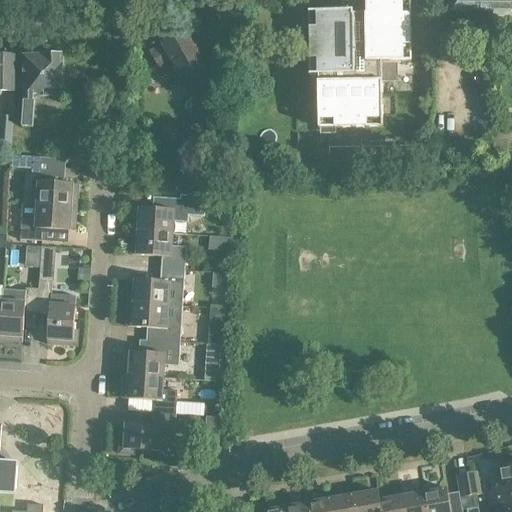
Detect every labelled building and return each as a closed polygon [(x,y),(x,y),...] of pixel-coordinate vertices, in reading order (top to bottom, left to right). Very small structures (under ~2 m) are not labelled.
[(309,30),(305,30),(306,47),(310,47),(310,77),(318,77),(319,108),(315,108),(315,125),(319,125),(319,130),(383,129),(383,84),(399,84),(398,64),(412,64),(410,0),(389,0),(367,1),(367,17),(353,17),(353,13),(309,13),(309,30)] [(443,0),(443,6),(452,7),(452,12),(487,13),(487,0),(443,0)] [(511,0),(487,0),(487,13),(490,13),(490,27),(511,26),(511,0)] [(181,78),(191,72),(198,83),(210,76),(185,32),(162,45),(163,46),(151,53),(160,69),(172,62),(181,78)] [(33,128),(35,102),(34,102),(34,98),(63,97),(62,56),(57,56),(54,54),(50,54),(47,56),(24,57),(25,102),(24,102),(22,128),(33,128)] [(0,92),(15,92),(15,57),(0,57),(0,92)] [(211,102),(193,101),(192,129),(210,130),(211,102)] [(13,119),(0,118),(0,121),(0,149),(11,150),(13,119)] [(511,160),(511,129),(494,128),(492,159),(511,160)] [(329,165),(409,164),(409,148),(329,149),(329,165)] [(37,196),(37,206),(77,209),(78,185),(64,185),(66,160),(37,159),(36,171),(32,171),(31,196),(37,196)] [(137,192),(139,164),(126,163),(125,191),(137,192)] [(133,232),(173,235),(174,222),(188,223),(189,213),(197,213),(198,201),(166,199),(165,211),(135,209),(133,232)] [(75,232),(77,209),(37,206),(36,219),(22,218),(20,241),(44,242),(45,231),(75,232)] [(162,258),(161,270),(185,272),(186,248),(172,247),(173,235),(133,232),(132,256),(162,258)] [(129,304),(169,307),(169,294),(184,295),(185,272),(161,270),(161,283),(130,281),(129,304)] [(39,290),(38,290),(36,313),(50,314),(48,345),(78,347),(79,330),(74,330),(76,307),(51,305),(52,283),(40,282),(39,290)] [(38,290),(26,289),(26,293),(3,291),(2,302),(1,302),(0,314),(0,341),(23,343),(25,312),(36,313),(38,290)] [(192,309),(214,311),(215,300),(192,298),(192,309)] [(154,330),(153,342),(180,344),(182,320),(168,319),(169,307),(129,304),(128,328),(154,330)] [(192,358),(210,359),(211,334),(193,333),(192,358)] [(179,367),(180,344),(153,342),(157,343),(156,355),(126,353),(124,376),(164,379),(165,366),(179,367)] [(153,401),(152,414),(176,416),(177,392),(163,391),(164,379),(124,376),(123,400),(153,401)] [(51,414),(64,413),(63,391),(18,393),(19,423),(52,422),(51,414)] [(160,452),(161,428),(175,428),(176,416),(152,414),(152,427),(121,425),(119,455),(136,456),(136,451),(160,452)] [(0,494),(13,496),(16,464),(0,463),(0,447),(2,426),(0,425),(0,494)] [(511,465),(499,468),(501,480),(485,483),(487,494),(503,491),(511,489),(511,465)] [(477,472),(457,476),(461,499),(481,495),(477,472)] [(505,504),(506,511),(511,511),(511,489),(503,491),(487,494),(489,507),(505,504)] [(423,494),(426,511),(451,511),(447,490),(423,494)] [(355,496),(357,511),(381,511),(380,501),(379,496),(378,492),(355,496)] [(399,493),(379,496),(380,501),(381,511),(403,511),(401,498),(400,498),(399,493)] [(426,511),(423,494),(401,498),(403,511),(426,511)] [(357,511),(355,496),(333,500),(334,511),(357,511)] [(334,511),(333,500),(310,504),(311,511),(334,511)]
